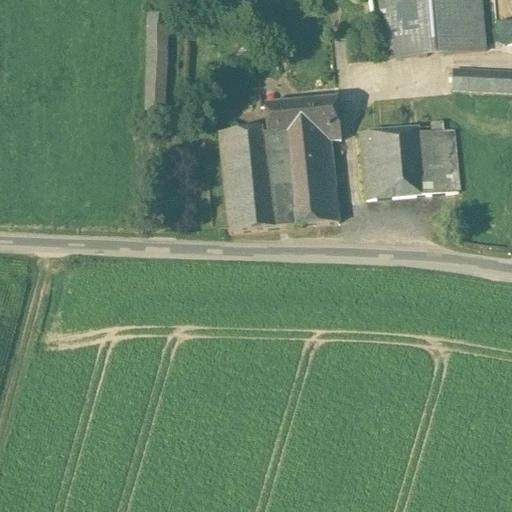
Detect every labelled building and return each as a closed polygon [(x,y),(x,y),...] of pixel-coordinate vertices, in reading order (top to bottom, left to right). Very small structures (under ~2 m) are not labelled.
[(479,0),(375,0),(381,62),(484,55),(479,0)] [(168,15),(148,15),(144,124),(165,125),(168,15)] [(511,75),(453,73),(453,94),(511,95),(511,75)] [(333,109),(266,116),(269,145),(271,158),(328,152),(337,150),(333,109)] [(453,133),(415,137),(420,198),(459,195),(453,133)] [(414,135),(358,140),(364,206),(421,201),(420,198),(415,137),(414,135)] [(261,137),(220,139),(223,238),(333,231),(328,152),(271,158),(269,145),(262,145),(261,137)] [(504,218),(493,211),(467,213),(454,217),(452,228),(468,236),(492,236),(504,230),(504,218)]
